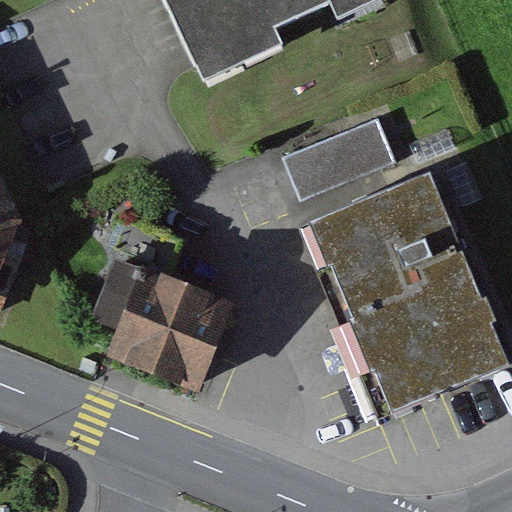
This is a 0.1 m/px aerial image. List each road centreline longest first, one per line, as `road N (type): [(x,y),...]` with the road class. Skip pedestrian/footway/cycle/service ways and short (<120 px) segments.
road 1 (residential): [(316,511),(134,439)]
road 2 (residential): [(134,439),(0,385)]
